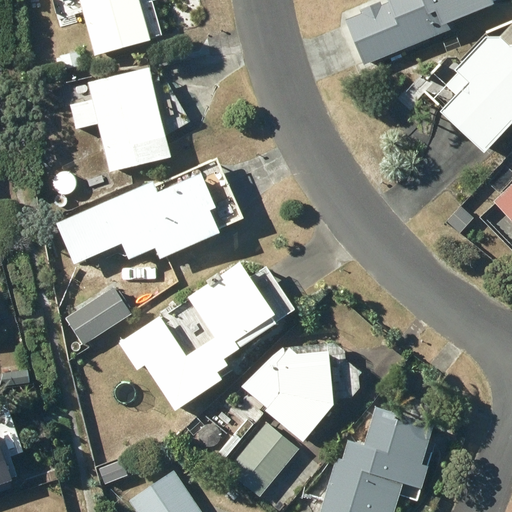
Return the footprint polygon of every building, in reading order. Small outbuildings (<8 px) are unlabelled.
[(138,0),(80,0),(93,49),(147,35),(138,0)] [(406,0),(418,30),(466,12),(461,0),(406,0)] [(348,18),(365,61),(404,45),(386,2),(348,18)] [(445,54),(422,77),(422,85),(484,146),(511,117),(511,18),(500,30),(488,30),(460,59),(455,54),(445,54)] [(78,48),(58,54),(62,68),(83,61),(78,48)] [(149,64),(87,78),(92,96),(69,101),(75,125),(97,119),(109,167),(170,153),(149,64)] [(220,226),(218,223),(241,214),(217,155),(154,182),(151,175),(55,216),(73,259),(122,239),(128,253),(156,242),(160,251),(220,226)] [(511,179),(494,196),(511,215),(511,179)] [(144,360),(175,406),(223,374),(218,367),(228,360),(223,352),(294,305),(266,263),(251,273),(241,257),(187,292),(214,332),(185,350),(160,311),(119,338),(137,365),(144,360)] [(113,284),(65,315),(83,342),(131,310),(113,284)] [(281,336),(241,382),(302,435),(330,404),(326,348),(297,350),(281,336)] [(31,365),(0,374),(0,383),(3,393),(37,382),(31,365)] [(422,460),(433,421),(374,405),(364,441),(347,436),(342,456),(335,454),(319,511),(392,511),(398,493),(417,498),(427,462),(422,460)] [(266,420),(227,467),(260,493),(298,445),(266,420)] [(0,475),(12,471),(0,436),(0,475)] [(129,498),(138,511),(202,511),(173,468),(129,498)]
